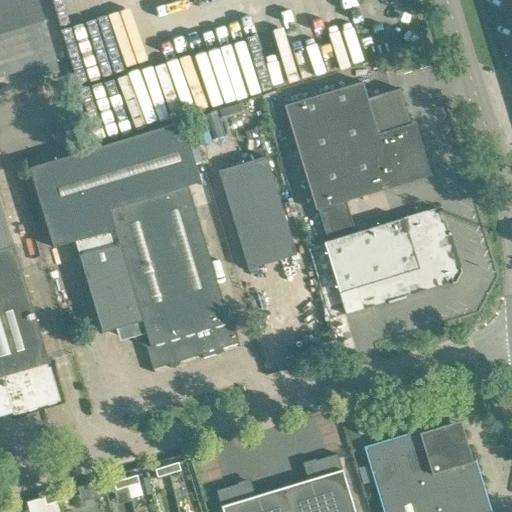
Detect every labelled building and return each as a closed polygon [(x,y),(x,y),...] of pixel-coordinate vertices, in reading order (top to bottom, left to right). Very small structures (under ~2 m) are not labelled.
[(0,0),(0,76),(55,60),(36,0),(0,0)] [(383,61),(387,72),(398,69),(395,57),(383,61)] [(361,82),(342,88),(282,106),(315,211),(317,210),(346,202),(402,184),(401,182),(428,174),(422,156),(424,155),(419,140),(415,141),(399,89),(366,99),(361,82)] [(181,120),(128,136),(196,356),(239,343),(232,321),(228,322),(186,185),(200,180),(181,120)] [(75,240),(89,289),(100,332),(118,328),(122,339),(145,332),(149,346),(146,347),(153,370),(196,356),(128,136),(29,167),(53,245),(75,240)] [(217,170),(242,251),(248,270),(296,255),(265,155),(217,170)] [(0,416),(12,412),(12,416),(60,401),(0,202),(0,416)] [(323,242),(339,293),(356,288),(363,309),(404,297),(397,274),(386,278),(371,227),(355,232),(346,202),(317,210),(327,241),(323,242)] [(436,208),(371,227),(386,278),(397,274),(404,297),(442,285),(441,282),(450,279),(451,282),(455,281),(459,272),(458,269),(455,270),(452,261),(456,259),(444,222),(441,223),(436,208)] [(438,428),(420,433),(419,430),(363,447),(382,511),(490,511),(475,460),(473,461),(467,443),(465,440),(463,438),(444,428),(441,427),(438,428)] [(308,480),(281,488),(288,511),(354,511),(342,470),(341,470),(338,458),(337,458),(337,457),(336,456),(335,456),(334,456),(333,456),(311,463),(306,472),(308,480)] [(177,463),(166,466),(168,474),(179,470),(177,463)] [(166,466),(155,470),(157,477),(168,474),(166,466)] [(136,475),(125,479),(127,486),(138,483),(136,475)] [(125,479),(113,482),(115,490),(127,486),(125,479)] [(288,511),(281,488),(254,496),(252,488),(242,483),(220,490),(219,491),(218,492),(218,493),(222,506),(221,507),(222,511),(288,511)] [(66,491),(54,494),(57,501),(68,498),(66,491)] [(54,494),(43,497),(45,505),(57,501),(54,494)]
